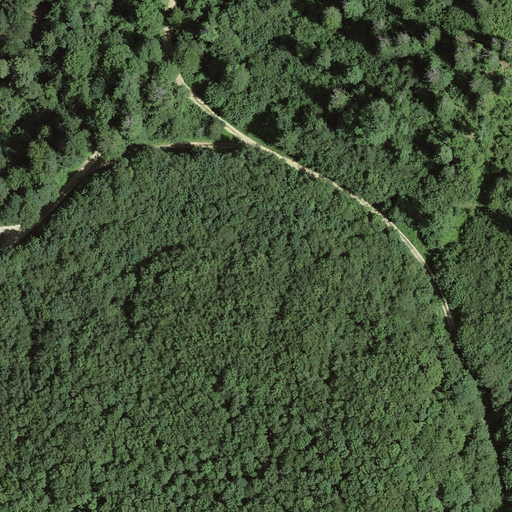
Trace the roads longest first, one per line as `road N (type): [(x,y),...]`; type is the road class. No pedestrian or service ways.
road 1 (track): [(500,511),(498,472),(427,266),(362,201),(251,144),(184,90),(166,60),(172,0)]
road 2 (track): [(166,60),(82,172),(0,251)]
road 3 (track): [(82,172),(159,146),(251,144)]
road 4 (track): [(362,201),(511,210)]
